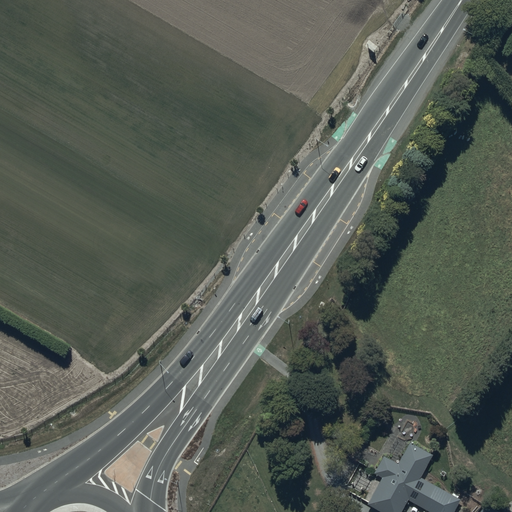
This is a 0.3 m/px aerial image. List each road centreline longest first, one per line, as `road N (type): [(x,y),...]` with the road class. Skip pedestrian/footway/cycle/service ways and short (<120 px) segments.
road 1 (secondary): [(189,387),(458,0)]
road 2 (secondary): [(61,484),(189,387)]
road 3 (secondary): [(189,387),(147,511)]
